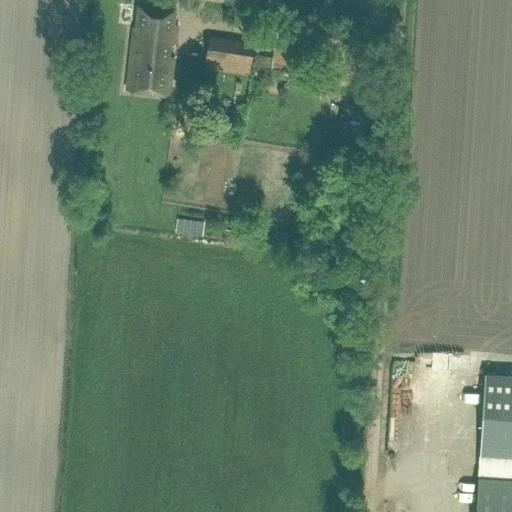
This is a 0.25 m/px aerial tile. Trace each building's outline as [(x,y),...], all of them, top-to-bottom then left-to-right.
[(169,31),(173,6),(140,1),(136,25),(133,25),(124,82),(166,89),(169,74),(166,74),(168,56),(165,55),(167,43),(171,43),(173,31),(169,31)] [(231,37),(209,33),(205,55),(227,59),(231,37)] [(293,47),(273,45),(271,70),(276,70),(277,67),(291,69),(293,47)] [(375,136),(377,106),(352,104),(349,134),(375,136)] [(193,127),(194,116),(179,114),(178,125),(193,127)] [(457,381),(456,368),(440,369),(441,383),(457,381)] [(511,511),(511,372),(485,370),(476,475),(473,511),(511,511)] [(439,405),(450,408),(456,389),(445,386),(439,405)]
